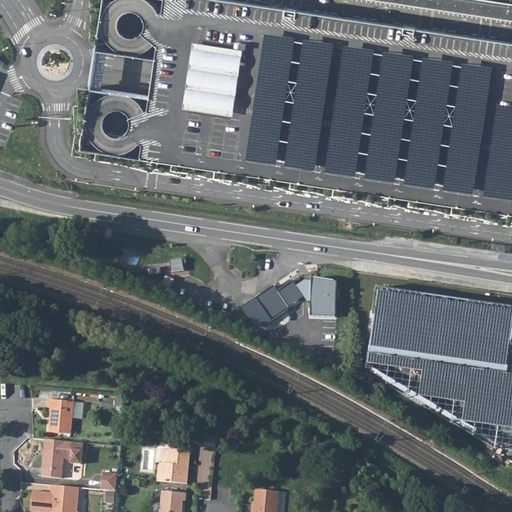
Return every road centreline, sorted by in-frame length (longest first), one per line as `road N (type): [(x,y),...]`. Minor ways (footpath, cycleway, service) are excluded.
road 1 (secondary): [(0,188),(37,202),(511,272)]
road 2 (unknown): [(323,205),(350,5)]
road 3 (unknown): [(405,217),(435,18)]
road 4 (unknown): [(367,212),(397,13)]
road 5 (unknown): [(452,225),(481,26)]
road 6 (unknown): [(282,199),(311,0)]
road 7 (unknown): [(239,192),(264,0)]
road 8 (unknown): [(198,186),(222,0)]
road 9 (unknown): [(150,179),(180,0)]
road 10 (unknown): [(493,231),(511,96)]
road 11 (unclassified): [(31,57),(43,83),(64,85),(75,76),(77,50),(49,37)]
